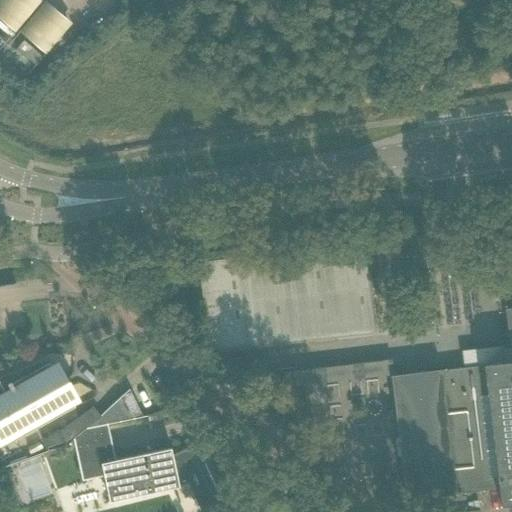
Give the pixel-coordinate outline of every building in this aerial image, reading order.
[(17,52),(37,66),(69,18),(43,0),(0,0),(0,26),(24,43),(17,52)] [(198,272),(208,352),(296,341),(294,327),(299,326),(299,333),(309,332),(309,328),(321,327),(319,310),(332,309),(330,298),(368,293),(363,251),(198,272)] [(511,305),(504,307),(511,362),(443,371),(443,370),(391,375),(392,377),(394,377),(401,432),(402,432),(402,437),(395,437),(397,456),(404,455),(405,460),(404,460),(408,497),(405,498),(405,500),(460,494),(460,493),(478,491),(498,489),(500,507),(501,506),(511,505),(511,506),(511,305)] [(0,384),(0,422),(2,422),(13,441),(35,429),(56,417),(74,407),(49,364),(12,385),(10,383),(8,384),(9,387),(12,392),(6,395),(0,384)] [(78,418),(57,433),(59,435),(64,442),(65,444),(72,439),(86,428),(78,418)] [(200,467),(190,447),(172,455),(171,449),(115,461),(107,423),(86,428),(72,439),(81,481),(103,476),(109,502),(188,485),(200,510),(216,503),(211,491),(215,489),(216,491),(217,491),(204,463),(204,464),(204,465),(200,467)] [(47,448),(64,442),(59,435),(57,433),(57,432),(43,440),(47,448)] [(478,500),(468,501),(469,509),(479,508),(478,500)]
